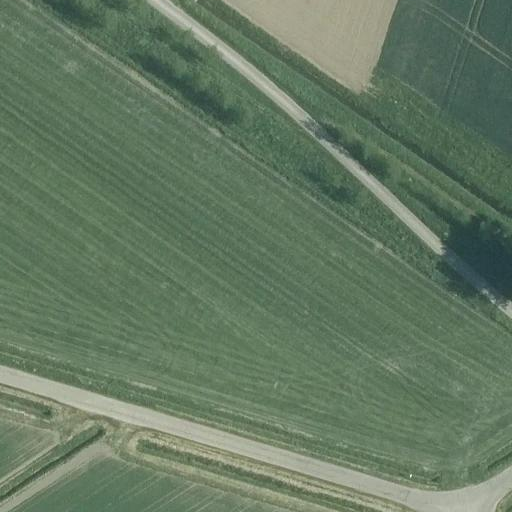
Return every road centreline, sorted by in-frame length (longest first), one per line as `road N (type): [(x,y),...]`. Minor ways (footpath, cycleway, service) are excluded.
road 1 (unclassified): [(511,313),(251,74),(153,0)]
road 2 (unclassified): [(449,511),(0,376)]
